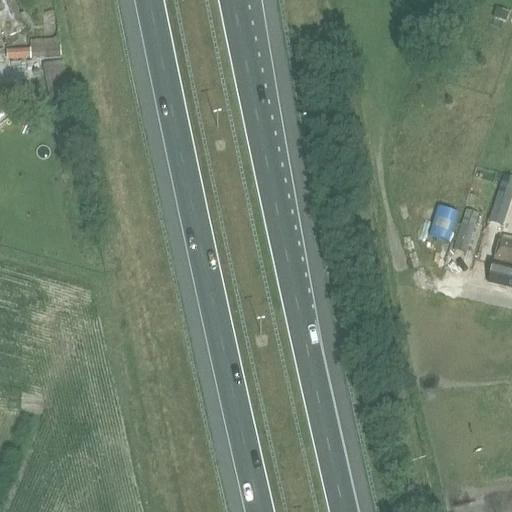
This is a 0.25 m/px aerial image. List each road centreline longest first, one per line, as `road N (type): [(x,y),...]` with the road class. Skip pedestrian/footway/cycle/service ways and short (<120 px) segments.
road 1 (motorway): [(346,511),(229,0)]
road 2 (motorway): [(150,0),(251,511)]
